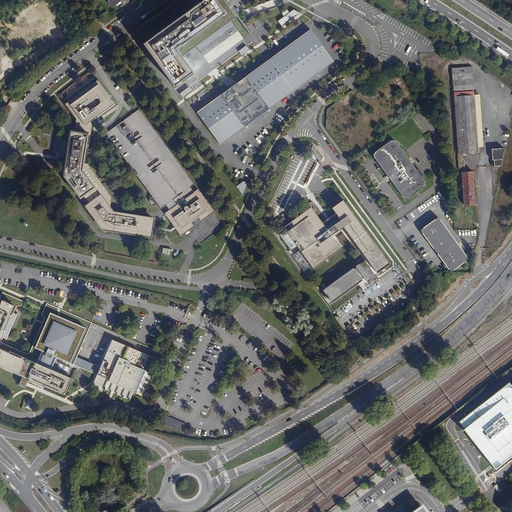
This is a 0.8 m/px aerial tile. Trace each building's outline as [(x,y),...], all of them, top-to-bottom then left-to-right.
[(224,0),(202,0),(143,43),(173,86),(193,72),(180,55),(183,53),(185,55),(189,52),(187,50),(195,44),(196,46),(198,45),(231,22),(237,17),(224,0)] [(231,22),(198,45),(201,49),(233,25),(231,22)] [(310,29),(197,112),(220,145),(334,62),(310,29)] [(246,46),(238,51),(241,56),(249,50),(246,46)] [(470,95),(468,74),(448,76),(450,97),(470,95)] [(98,80),(65,103),(77,119),(73,136),(75,136),(71,157),(69,157),(66,174),(86,201),(88,203),(89,203),(93,208),(92,213),(94,215),(93,216),(103,229),(150,236),(153,220),(114,214),(110,208),(111,198),(105,188),(87,163),(84,163),(86,150),(84,149),(84,147),(88,147),(93,122),(116,105),(98,80)] [(189,87),(179,93),(183,98),(192,92),(189,87)] [(470,99),(450,101),(456,174),(458,174),(460,204),(471,203),(469,173),(462,173),(461,162),(458,162),(458,155),(474,154),(470,99)] [(333,125),(350,147),(350,146),(351,147),(352,148),(354,148),(355,148),(377,132),(376,132),(377,130),(377,128),(376,127),(377,127),(361,105),(360,105),(359,104),(357,104),(356,105),(356,104),(351,108),(345,112),(334,120),(334,121),(333,122),(333,123),(334,125),(333,125)] [(183,169),(139,109),(112,128),(107,132),(151,193),(162,209),(166,206),(168,208),(169,211),(165,214),(182,237),(195,227),(192,224),(196,221),(199,218),(202,222),(215,212),(199,190),(195,193),(191,188),(195,185),(183,169)] [(393,139),(371,155),(377,163),(381,168),(404,201),(426,185),(393,139)] [(317,159),(318,160),(318,162),(318,163),(319,163),(321,162),(321,161),(322,159),(312,145),(311,151),(317,159)] [(496,165),(498,150),(492,151),(488,151),(489,165),(496,165)] [(342,200),(331,208),(335,213),(343,227),(369,263),(370,265),(376,273),(389,264),(342,200)] [(310,207),(290,222),(294,226),(288,231),(294,240),(292,241),(296,246),(299,250),(313,268),(340,248),(331,236),(322,223),(310,207)] [(343,227),(335,213),(328,218),(322,223),(331,236),(343,227)] [(450,271),(467,258),(437,219),(420,232),(450,271)] [(284,226),(287,229),(288,231),(294,226),(290,222),(284,226)] [(288,231),(287,229),(279,235),(290,250),(296,246),(292,241),(294,240),(288,231)] [(296,246),(290,250),(288,252),(304,275),(313,268),(299,250),(296,246)] [(362,268),(358,263),(355,265),(356,267),(354,268),(353,267),(322,290),(331,302),(362,280),(361,278),(362,277),(363,277),(366,280),(369,278),(363,270),(362,268)] [(0,364),(3,366),(2,368),(28,379),(29,382),(42,387),(45,386),(62,394),(65,393),(71,379),(69,377),(51,369),(56,357),(70,363),(85,327),(50,312),(34,348),(42,351),(36,363),(9,351),(8,353),(0,349),(0,334),(2,330),(4,330),(10,316),(11,314),(15,306),(18,305),(20,306),(22,300),(2,292),(0,296),(0,298),(2,300),(0,303),(0,364)] [(85,327),(70,363),(73,364),(91,322),(46,303),(41,315),(43,316),(44,318),(29,353),(27,354),(2,343),(1,340),(5,333),(4,330),(2,330),(0,334),(0,349),(8,353),(9,351),(36,363),(42,351),(34,348),(50,312),(85,327)] [(111,380),(132,389),(136,380),(141,369),(129,364),(126,363),(127,361),(129,358),(130,355),(132,357),(136,358),(139,351),(112,339),(111,342),(113,342),(111,345),(110,344),(107,351),(108,352),(107,356),(105,355),(103,360),(106,362),(103,369),(105,369),(108,370),(107,374),(112,376),(111,380)] [(112,376),(107,374),(108,370),(105,369),(103,375),(109,377),(107,381),(133,392),(138,381),(136,380),(132,389),(111,380),(112,376)] [(511,386),(509,382),(459,421),(496,468),(511,456),(511,455),(511,386)] [(183,431),(186,424),(165,415),(162,422),(183,431)] [(355,511),(359,511),(365,504),(360,500),(352,509),(355,511)]
